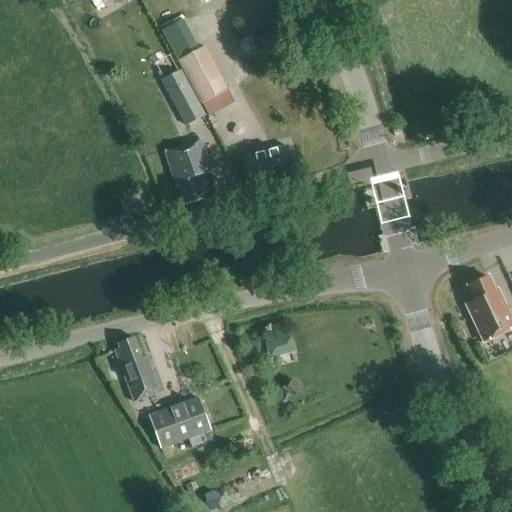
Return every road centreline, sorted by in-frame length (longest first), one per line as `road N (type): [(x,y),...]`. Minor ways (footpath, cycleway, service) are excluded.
road 1 (unclassified): [(0,359),(403,268)]
road 2 (unclassified): [(0,266),(377,165)]
road 3 (tertiary): [(503,511),(433,373),(403,268)]
road 4 (tertiary): [(377,165),(358,92),(313,0)]
road 5 (unclassified): [(377,165),(511,136)]
